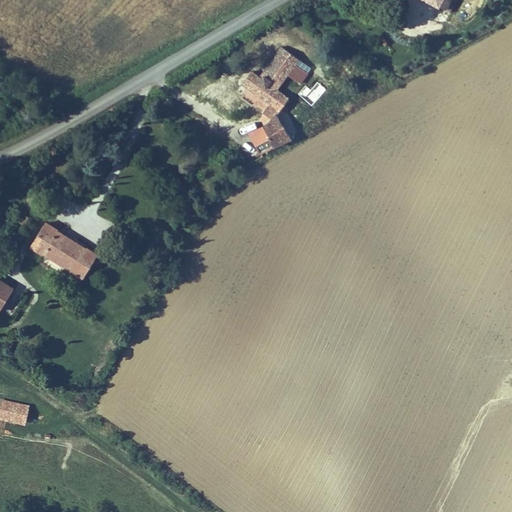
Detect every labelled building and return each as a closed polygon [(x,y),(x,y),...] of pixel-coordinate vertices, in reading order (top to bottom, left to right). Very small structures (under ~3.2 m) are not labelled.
[(446,0),(445,3),(439,0),(426,0),(425,3),(441,12),(442,9),(448,13),(454,0),(446,0)] [(287,53),(281,49),(259,81),(266,86),(287,53)] [(312,69),(287,53),(266,86),(259,81),(251,76),(242,89),(282,115),(291,102),(278,93),(289,76),(302,85),(312,69)] [(278,114),(245,131),(256,154),(290,137),(278,114)] [(25,213),(20,219),(32,229),(37,222),(25,213)] [(96,257),(46,226),(32,249),(82,281),(96,257)] [(14,291),(0,282),(0,314),(0,315),(14,291)] [(30,407),(0,400),(0,422),(25,428),(30,407)]
